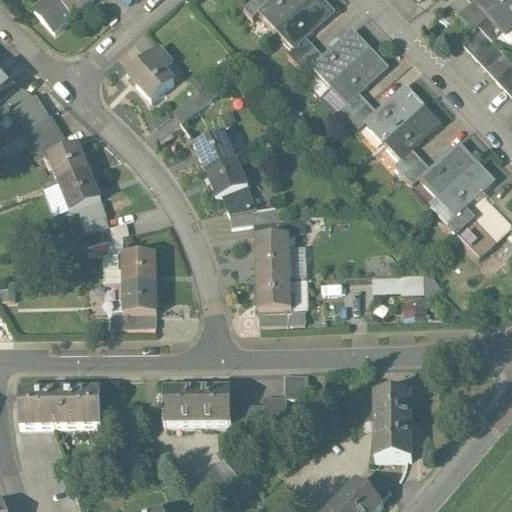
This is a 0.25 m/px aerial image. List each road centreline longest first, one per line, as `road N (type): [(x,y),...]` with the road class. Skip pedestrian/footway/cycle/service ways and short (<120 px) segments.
road 1 (residential): [(217,359),(214,303),(191,231),(157,181),(66,89)]
road 2 (residential): [(217,359),(511,345)]
road 3 (residential): [(3,364),(217,359)]
road 4 (residential): [(365,0),(511,155)]
road 5 (residential): [(18,511),(4,455),(3,364)]
road 6 (residential): [(66,89),(166,0)]
road 7 (residential): [(511,412),(425,511)]
